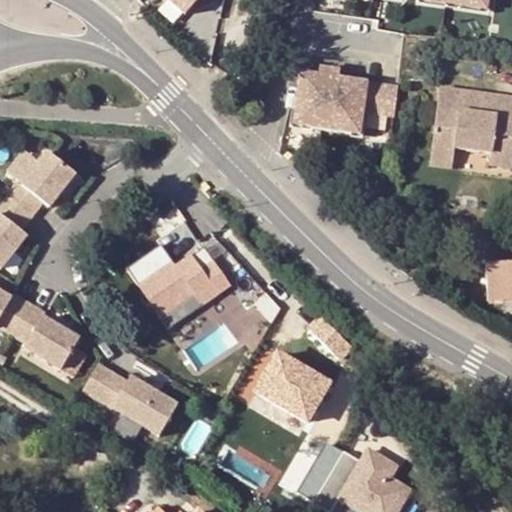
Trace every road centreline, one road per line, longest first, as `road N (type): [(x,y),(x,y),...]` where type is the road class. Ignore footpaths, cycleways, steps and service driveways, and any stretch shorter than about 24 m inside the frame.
road 1 (unclassified): [(392,313),(253,179)]
road 2 (residential): [(253,179),(299,0)]
road 3 (unclassified): [(253,179),(141,70)]
road 4 (unclassified): [(511,379),(392,313)]
